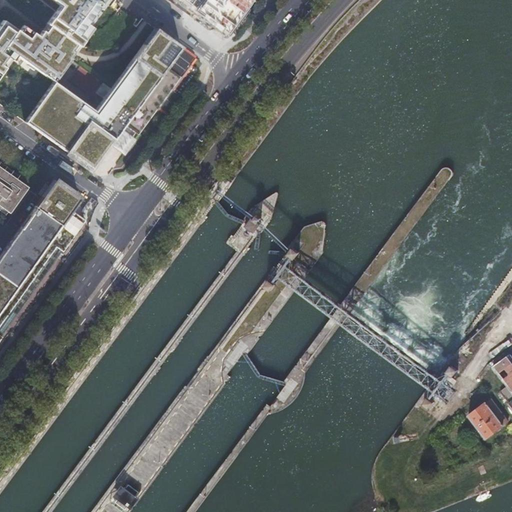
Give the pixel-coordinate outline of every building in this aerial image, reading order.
[(0,0),(0,75),(10,60),(13,61),(16,55),(55,80),(69,57),(72,53),(107,0),(0,0)] [(227,32),(254,0),(201,0),(195,9),(227,32)] [(26,118),(23,122),(30,127),(38,132),(40,130),(43,132),(41,135),(89,169),(110,141),(111,141),(112,141),(113,141),(113,140),(113,139),(114,139),(114,138),(113,138),(113,137),(119,128),(122,124),(136,135),(179,77),(178,76),(165,66),(173,56),(180,46),(154,27),(111,88),(95,111),(55,80),(26,118)] [(0,205),(9,212),(28,185),(9,172),(0,166),(0,205)] [(0,251),(0,337),(4,331),(54,262),(76,230),(77,228),(63,219),(70,209),(75,202),(79,197),(72,192),(63,186),(58,182),(52,178),(49,183),(48,185),(41,195),(0,251)] [(220,178),(213,187),(221,192),(227,183),(220,178)] [(45,182),(37,193),(41,195),(48,185),(45,182)] [(70,209),(63,219),(77,228),(84,219),(70,209)] [(242,230),(251,236),(258,227),(256,226),(259,222),(254,218),(251,223),(249,221),(242,230)] [(286,258),(292,263),(297,257),(291,252),(286,258)] [(262,290),(269,295),(273,289),(267,284),(262,290)] [(511,407),(511,356),(510,354),(493,367),(507,385),(511,392),(511,399),(508,402),(508,403),(511,407)] [(446,371),(452,375),(456,370),(450,365),(446,371)] [(500,391),(508,402),(511,399),(511,392),(507,385),(500,391)] [(427,397),(422,403),(428,408),(433,401),(427,397)] [(507,422),(489,398),(467,415),(485,438),(507,422)] [(124,483),(111,501),(121,509),(134,490),(124,483)]
